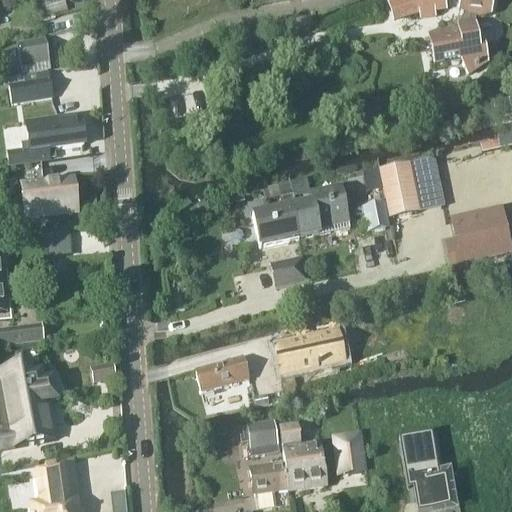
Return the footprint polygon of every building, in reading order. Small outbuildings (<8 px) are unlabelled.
[(0,0),(0,1),(2,10),(16,5),(14,0),(0,0)] [(62,0),(43,5),(46,17),(65,12),(62,0)] [(408,0),(389,6),(394,21),(418,13),(444,9),(442,0),(408,0)] [(473,28),(473,18),(487,15),(489,0),(461,0),(459,12),(464,14),(461,26),(459,25),(457,33),(436,37),(429,41),(434,68),(460,63),(461,65),(467,76),(485,65),(481,44),(476,45),(473,28)] [(46,42),(17,47),(21,69),(49,64),(46,42)] [(11,108),(53,102),(48,76),(23,80),(24,86),(7,89),(11,108)] [(509,101),(493,104),(496,117),(511,113),(509,101)] [(23,150),(8,152),(10,168),(36,164),(50,162),(49,157),(48,150),(84,145),(79,117),(30,125),(32,140),(22,142),(23,150)] [(389,220),(419,214),(438,204),(429,162),(379,172),(389,220)] [(24,221),(76,215),(73,181),(21,186),(24,221)] [(293,200),(309,197),(305,181),(266,189),(269,202),(279,200),(292,197),(293,200)] [(349,225),(341,189),(310,196),(312,205),(291,210),(291,209),(282,211),(254,217),(253,217),(260,250),(261,249),(318,237),(319,237),(350,231),(349,225)] [(367,238),(390,232),(384,205),(361,210),(367,238)] [(453,273),(464,270),(463,263),(508,253),(499,214),(454,223),(458,244),(447,247),(453,273)] [(275,291),(307,284),(302,259),(270,266),(275,291)] [(0,347),(43,342),(41,327),(0,332),(0,347)] [(343,362),(337,332),(302,339),(302,341),(274,347),(277,364),(279,364),(282,376),(291,374),(288,362),(306,358),(308,370),(331,365),(343,362)] [(70,369),(82,367),(78,345),(66,347),(70,369)] [(201,394),(232,386),(232,384),(247,380),(242,360),(195,372),(201,394)] [(29,378),(27,367),(0,372),(5,399),(8,398),(12,421),(10,422),(11,432),(1,434),(4,450),(56,440),(53,424),(48,425),(44,405),(57,402),(53,381),(42,383),(41,375),(29,378)] [(92,384),(114,380),(111,368),(90,372),(92,384)] [(292,376),(281,378),(286,401),(299,398),(294,375),(292,376)] [(275,440),(273,426),(248,429),(247,430),(251,452),(252,459),(277,456),(278,456),(275,440)] [(301,447),(298,426),(279,428),(288,495),(326,490),(319,444),(301,447)] [(365,476),(360,435),(344,437),(349,478),(365,476)] [(432,436),(399,441),(407,492),(409,492),(408,489),(412,488),(416,511),(439,511),(450,510),(445,480),(439,481),(432,436)] [(71,502),(67,462),(36,470),(40,506),(33,506),(33,511),(76,511),(75,502),(71,502)] [(252,498),(287,493),(283,466),(249,471),(252,498)] [(110,496),(111,511),(126,511),(124,494),(110,496)]
